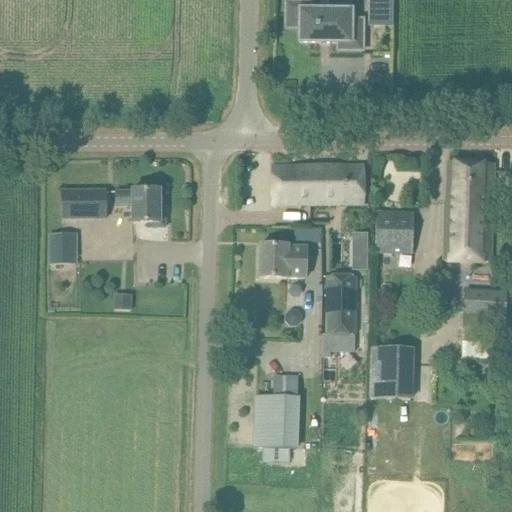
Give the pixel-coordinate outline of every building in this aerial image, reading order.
[(369,0),(370,26),(390,26),(389,0),(369,0)] [(319,12),(308,12),(308,4),(285,4),(285,30),(299,30),(298,44),(319,44),(319,46),(321,46),(321,44),(328,44),(328,46),(329,46),(329,44),(337,44),(337,52),(361,52),(362,22),(350,22),(350,12),(330,12),(330,10),(329,10),(329,12),(320,12),(320,10),(319,10),(319,12)] [(493,165),(448,163),(444,263),(489,265),(493,165)] [(366,187),(363,187),(363,167),(271,168),(271,207),(367,206),(366,187)] [(61,193),(61,221),(105,220),(105,192),(61,193)] [(115,193),(115,208),(131,208),(131,225),(147,225),(147,230),(164,229),(164,208),(159,208),(159,192),(131,192),(131,193),(115,193)] [(379,215),(378,252),(413,253),(414,216),(379,215)] [(320,232),(294,231),(293,243),(320,244),(320,232)] [(49,237),(49,266),(75,266),(74,236),(49,237)] [(258,280),(287,281),(287,280),(306,281),(307,248),(259,247),(258,280)] [(352,260),(352,272),(366,272),(366,260),(352,260)] [(322,336),(321,360),(329,360),(329,354),(353,355),(353,337),(354,316),(355,278),(347,277),(334,276),(328,276),(326,336),(322,336)] [(462,315),(503,317),(505,293),(465,291),(462,315)] [(494,359),(494,334),(460,335),(461,360),(494,359)] [(371,349),(368,401),(412,402),(414,351),(371,349)] [(295,453),(297,380),(273,379),(272,399),(256,398),(254,449),(262,449),(262,462),(288,462),(288,453),(295,453)]
